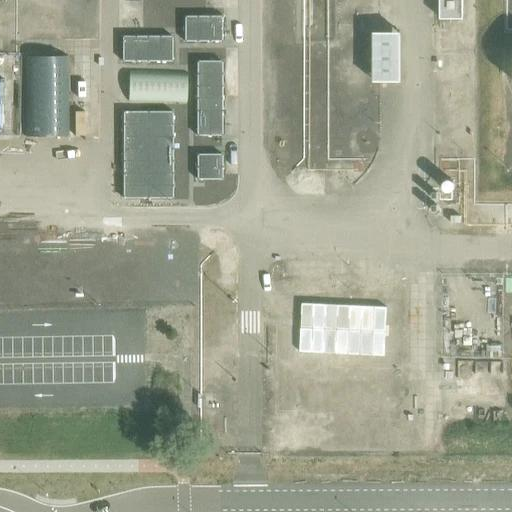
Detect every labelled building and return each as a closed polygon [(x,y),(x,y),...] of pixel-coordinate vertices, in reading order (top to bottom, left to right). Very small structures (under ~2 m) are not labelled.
[(463,17),(462,0),(439,0),(440,17),(463,17)] [(184,41),(221,41),(221,16),(184,16),(184,41)] [(375,79),(403,79),(403,30),(375,30),(375,79)] [(172,37),(124,37),(124,62),(172,62),(172,37)] [(69,57),(25,57),(25,137),(70,136),(69,57)] [(222,135),(221,61),(196,61),(196,135),(222,135)] [(189,72),(130,70),(129,101),(188,103),(189,72)] [(173,112),(123,112),(123,198),(173,198),(173,112)] [(222,154),(197,155),(198,179),(222,178),(222,154)]
